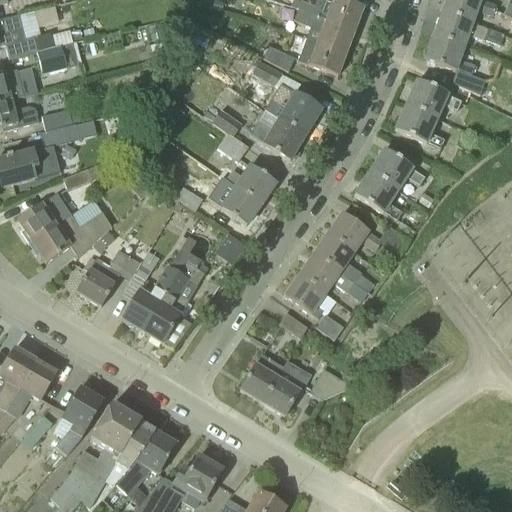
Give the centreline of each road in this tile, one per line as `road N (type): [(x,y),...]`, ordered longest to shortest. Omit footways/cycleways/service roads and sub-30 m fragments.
road 1 (residential): [(181,401),(367,120),(409,0)]
road 2 (residential): [(365,511),(181,401)]
road 3 (residential): [(181,401),(0,292)]
